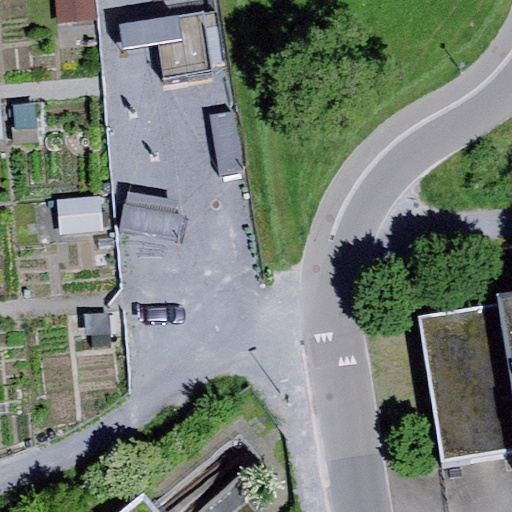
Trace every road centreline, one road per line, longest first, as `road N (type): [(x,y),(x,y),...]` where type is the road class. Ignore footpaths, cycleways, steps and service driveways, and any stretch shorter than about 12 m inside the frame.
road 1 (track): [(0,485),(325,306),(395,247),(511,224)]
road 2 (residential): [(325,306),(344,237),(377,183),(511,88)]
road 3 (residential): [(325,306),(357,511)]
